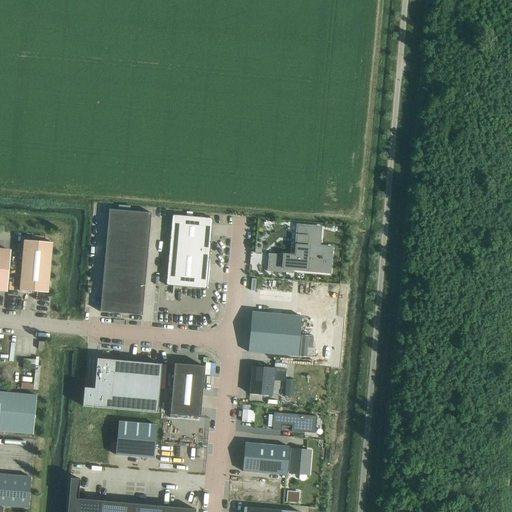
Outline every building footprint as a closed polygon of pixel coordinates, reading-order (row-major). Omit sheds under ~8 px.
[(109,210),(100,312),(142,316),(151,213),(109,210)] [(213,221),(172,217),(166,286),(207,290),(213,221)] [(268,254),(267,271),(293,274),(294,270),(329,273),(330,260),(327,260),(328,248),(316,247),(317,228),(297,226),(294,256),(268,254)] [(23,239),(18,286),(50,289),(53,242),(23,239)] [(0,250),(0,254),(0,270),(8,271),(10,251),(0,250)] [(0,290),(6,291),(8,272),(8,271),(0,270),(0,290)] [(252,312),(249,352),(298,356),(302,316),(252,312)] [(301,335),(300,357),(307,357),(308,336),(301,335)] [(84,388),(83,407),(157,413),(161,365),(97,359),(95,389),(84,388)] [(174,364),(170,414),(200,417),(204,367),(174,364)] [(252,366),(249,393),(273,395),(275,368),(252,366)] [(0,392),(0,431),(33,435),(36,396),(0,392)] [(274,413),(273,429),(281,430),(282,424),(292,425),(291,431),(315,433),(317,417),(274,413)] [(73,418),(70,451),(106,455),(109,421),(73,418)] [(119,421),(116,455),(153,458),(156,425),(119,421)] [(289,447),(245,443),(242,472),(286,475),(287,472),(288,451),(289,447)] [(288,451),(287,472),(291,472),(291,474),(312,476),(314,450),(292,448),(292,451),(288,451)] [(0,474),(0,505),(30,508),(33,478),(0,474)] [(69,498),(68,511),(98,511),(100,501),(78,499),(79,480),(71,479),(69,498)] [(100,501),(98,511),(132,511),(134,504),(100,501)]
